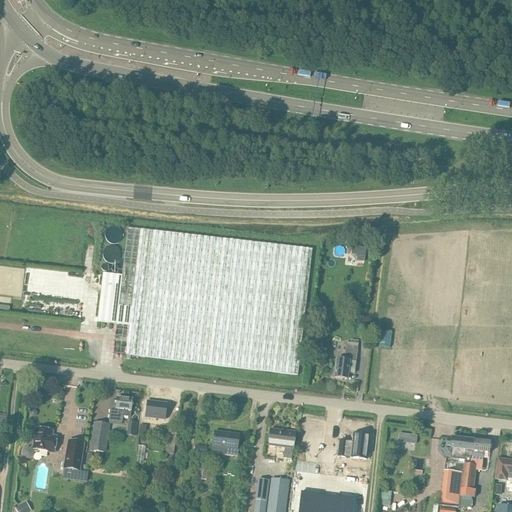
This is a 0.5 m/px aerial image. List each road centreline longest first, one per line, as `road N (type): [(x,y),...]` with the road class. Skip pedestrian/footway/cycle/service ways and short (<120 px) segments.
road 1 (secondary): [(511,189),(264,202),(78,188),(41,176),(18,157),(3,125),(2,89)]
road 2 (unclassified): [(0,363),(511,426)]
road 3 (primary): [(37,49),(82,70),(511,139)]
road 4 (primary): [(511,110),(104,41),(49,17)]
